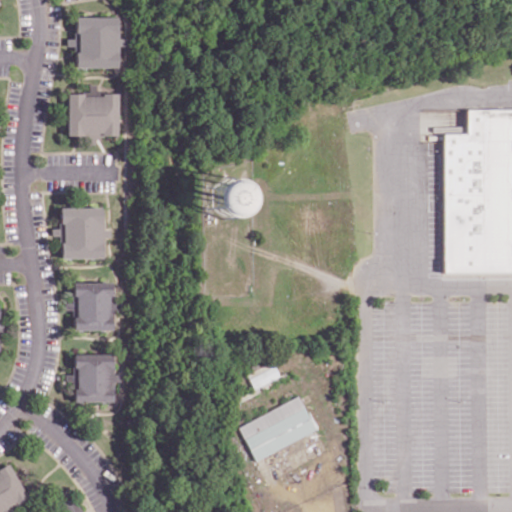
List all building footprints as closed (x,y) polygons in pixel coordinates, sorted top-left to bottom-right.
[(117,16),(74,17),(75,38),(67,38),(67,46),(75,46),(75,67),(118,67),(117,16)] [(117,93),(96,93),(96,84),(88,84),(88,93),(67,93),(67,135),(86,135),(86,144),(97,144),(96,135),(117,135),(117,93)] [(443,280),(511,280),(511,108),(465,108),(465,133),(443,133),(443,280)] [(239,217),(246,184),(215,177),(208,211),(239,217)] [(60,257),(102,257),(102,237),(110,237),(110,229),(102,229),(102,207),(60,207),(60,228),(52,228),(51,236),(60,236),(60,257)] [(112,281),(73,282),(74,330),(113,329),(112,281)] [(74,402),(113,401),(113,353),(73,354),(74,402)] [(253,389),(279,376),(274,366),(248,378),(253,389)] [(315,430),(298,396),(237,425),(253,460),(315,430)] [(0,511),(26,499),(9,465),(0,469),(0,511)]
